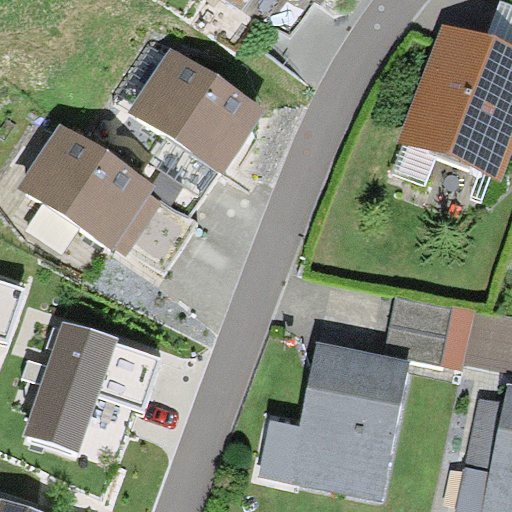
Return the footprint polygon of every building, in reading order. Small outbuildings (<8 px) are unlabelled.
[(330,0),(225,0),(291,45),(317,8),(322,12),(330,0)] [(511,6),(503,3),(487,44),(511,53),(511,6)] [(511,53),(487,44),(445,28),(400,146),(501,184),(511,154),(511,53)] [(265,116),(172,55),(131,115),(167,139),(220,174),(225,177),(249,141),(265,116)] [(151,188),(64,128),(20,193),(114,257),(117,253),(159,281),(196,227),(189,222),(154,198),(158,192),(151,188)] [(220,174),(167,139),(150,164),(162,173),(151,188),(158,192),(154,198),(189,222),(220,174)] [(28,295),(0,286),(0,353),(9,356),(28,295)] [(399,296),(386,354),(463,373),(465,364),(476,313),(399,296)] [(511,320),(476,313),(465,364),(511,374),(511,320)] [(161,366),(64,334),(29,439),(80,456),(99,399),(146,415),(161,366)] [(385,504),(413,369),(366,359),(316,349),(299,430),(271,424),(260,478),(385,504)] [(511,511),(511,406),(511,413),(483,407),(461,511),(511,511)]
